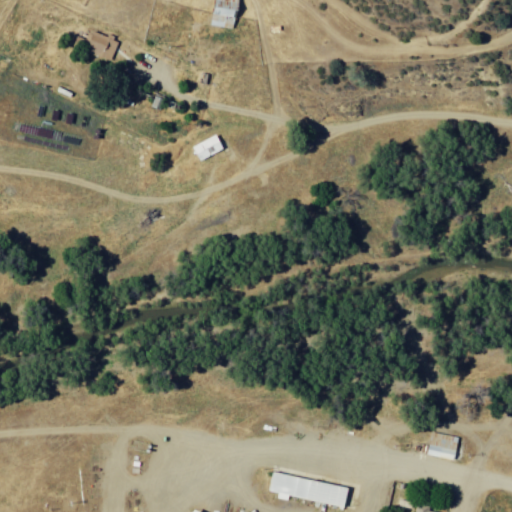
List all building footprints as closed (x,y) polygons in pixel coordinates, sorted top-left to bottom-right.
[(211,0),(233,0),(228,30),(206,27),(211,0)] [(81,49),(88,32),(114,42),(107,59),(81,49)] [(188,148),(212,136),(220,151),(197,164),(188,148)] [(428,431),(453,436),(449,459),(423,453),(428,431)] [(261,489),(266,464),(355,485),(350,509),(261,489)] [(411,511),(414,503),(437,511),(436,511),(411,511)]
